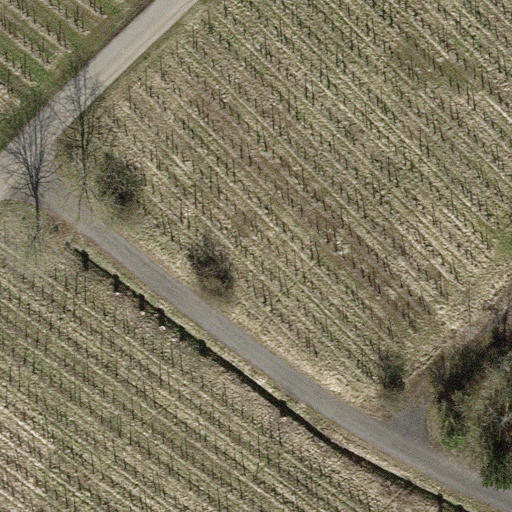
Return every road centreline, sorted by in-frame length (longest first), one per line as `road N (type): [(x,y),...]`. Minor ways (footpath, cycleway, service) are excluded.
road 1 (track): [(33,160),(342,423),(511,496)]
road 2 (track): [(0,195),(184,0)]
